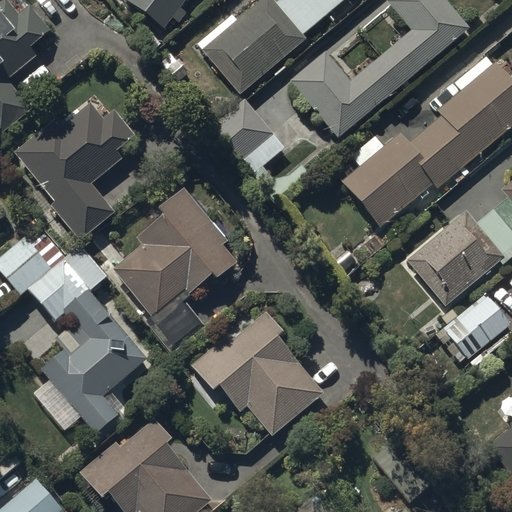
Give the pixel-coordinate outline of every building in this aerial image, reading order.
[(117,0),(163,33),(170,23),(176,28),(185,16),(179,12),(187,0),(117,0)] [(268,0),(265,0),(201,53),(238,98),(306,44),(302,40),(351,0),(354,3),(357,0),(281,0),(274,7),(268,0)] [(324,58),(289,87),(337,143),(468,34),(439,0),(392,0),(385,6),(411,36),(349,88),(324,58)] [(50,36),(28,12),(19,19),(6,3),(0,8),(0,138),(30,114),(5,84),(36,59),(30,52),(50,36)] [(399,137),(340,185),(378,232),(433,188),(436,192),(511,129),(511,88),(494,66),(434,115),(438,120),(406,146),(399,137)] [(242,103),(210,130),(241,166),(243,164),(253,177),(250,179),(261,191),(271,183),(261,171),(284,152),(242,103)] [(57,124),(14,157),(54,206),(50,210),(78,245),(112,217),(89,188),(120,163),(115,157),(134,141),(112,114),(100,124),(89,109),(62,131),(57,124)] [(465,215),(406,264),(445,311),(500,266),(502,269),(511,262),(511,261),(511,183),(501,193),(508,202),(476,228),(465,215)] [(226,247),(182,194),(156,215),(162,222),(136,243),(141,250),(112,274),(150,320),(144,325),(171,358),(205,330),(185,307),(188,299),(209,282),(213,287),(234,267),(222,250),(226,247)] [(39,229),(0,259),(0,277),(17,300),(26,293),(51,326),(65,316),(74,327),(54,342),(63,354),(40,371),(91,440),(116,421),(101,401),(145,365),(88,297),(106,282),(79,250),(65,262),(39,229)] [(511,333),(483,299),(435,337),(460,367),(465,362),(471,370),(511,336),(511,333)] [(281,337),(264,318),(228,348),(223,342),(190,370),(212,396),(217,392),(239,418),(247,411),(271,441),(323,398),(275,341),(281,337)] [(115,448),(78,477),(99,505),(107,499),(117,511),(202,511),(211,505),(165,450),(170,446),(153,425),(120,454),(115,448)] [(511,431),(489,448),(511,479),(511,431)] [(35,478),(0,507),(0,511),(63,511),(35,478)] [(337,511),(320,491),(294,511),(337,511)]
